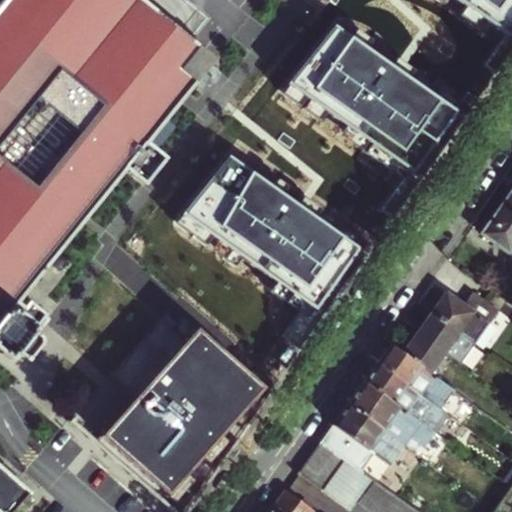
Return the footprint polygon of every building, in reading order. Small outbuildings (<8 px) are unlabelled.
[(141,0),(0,0),(0,1),(0,363),(7,369),(15,359),(28,369),(42,352),(42,345),(35,339),(45,326),(22,308),(18,313),(12,308),(120,175),(139,190),(161,163),(140,146),(212,57),(141,0)] [(511,51),(511,0),(455,0),(505,35),(483,65),(496,74),(511,51)] [(465,118),(333,26),(286,85),(421,180),(465,118)] [(227,157),(180,215),(305,304),(281,336),(300,349),(367,255),(227,157)] [(379,212),(393,219),(421,180),(408,171),(379,212)] [(511,191),(502,205),(511,212),(511,191)] [(510,256),(511,253),(511,212),(502,205),(481,235),(510,256)] [(445,292),(432,312),(475,343),(498,311),(472,293),(464,305),(445,292)] [(417,332),(445,352),(461,363),(475,343),(432,312),(417,332)] [(171,501),(167,506),(173,511),(184,511),(212,471),(213,472),(219,463),(218,463),(254,414),(253,413),(270,392),(268,390),(267,391),(195,327),(185,339),(160,318),(111,374),(135,395),(94,442),(96,444),(100,439),(111,449),(107,453),(115,460),(119,456),(134,468),(130,473),(137,480),(141,475),(152,485),(148,490),(156,496),(160,492),(171,501)] [(445,352),(417,332),(403,352),(431,372),(445,352)] [(431,372),(403,352),(391,344),(378,362),(421,393),(426,386),(445,400),(452,405),(453,403),(460,393),(431,372)] [(277,361),(286,367),(297,353),(288,346),(277,361)] [(421,393),(378,362),(365,381),(437,433),(450,414),(441,407),(421,393)] [(437,433),(365,381),(348,405),(384,430),(391,421),(413,437),(441,457),(451,443),(437,433)] [(426,386),(421,393),(441,407),(445,400),(426,386)] [(460,393),(453,403),(469,414),(476,404),(460,393)] [(384,430),(348,405),(333,425),(320,444),(343,459),(353,467),(366,449),(392,467),(407,447),(406,446),(384,430)] [(391,421),(384,430),(406,446),(413,437),(391,421)] [(451,443),(441,457),(453,465),(463,452),(451,443)] [(322,489),(332,474),(343,459),(320,444),(310,458),(299,473),(322,489)] [(0,511),(16,511),(33,493),(16,478),(17,474),(5,463),(1,465),(0,463),(0,511)] [(379,484),(366,475),(350,498),(369,511),(418,511),(404,502),(392,493),(379,484)] [(271,511),(320,511),(287,490),(271,511)]
